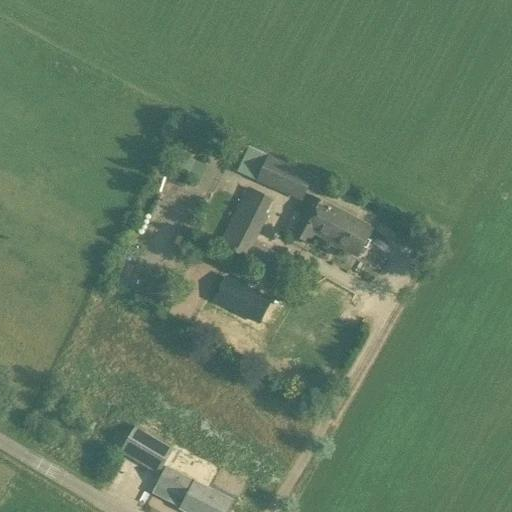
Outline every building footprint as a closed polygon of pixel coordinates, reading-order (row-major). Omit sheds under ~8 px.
[(176,135),(202,146),(206,136),(180,125),(176,135)] [(371,231),(368,230),(376,215),(351,203),(355,196),(313,177),(248,146),(240,164),(236,173),(301,202),(304,195),(312,200),(292,236),(307,244),(313,233),(357,257),(371,231)] [(176,152),(169,168),(199,181),(206,165),(176,152)] [(220,247),(246,261),(244,266),(264,277),(273,256),(253,246),(267,216),(265,215),(273,200),(249,188),(243,200),(241,204),(220,247)] [(226,277),(213,302),(259,325),(272,300),(226,277)] [(120,453),(158,475),(173,448),(135,426),(120,453)] [(225,511),(231,502),(195,483),(165,468),(155,487),(185,503),(181,510),(184,511),(225,511)]
